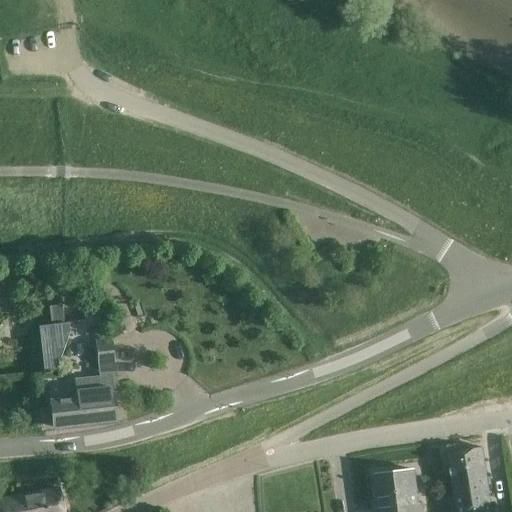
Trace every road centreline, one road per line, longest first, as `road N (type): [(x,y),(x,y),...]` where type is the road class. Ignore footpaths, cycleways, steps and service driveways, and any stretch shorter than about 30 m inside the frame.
road 1 (unclassified): [(487,301),(469,269),(389,213),(328,180),(103,92),(73,70),(61,30)]
road 2 (tertiary): [(0,450),(158,424),(487,301)]
road 3 (track): [(338,362),(228,245),(173,229),(0,249)]
road 4 (residential): [(265,453),(511,320)]
road 5 (residential): [(265,453),(511,417)]
road 6 (residential): [(129,511),(265,453)]
